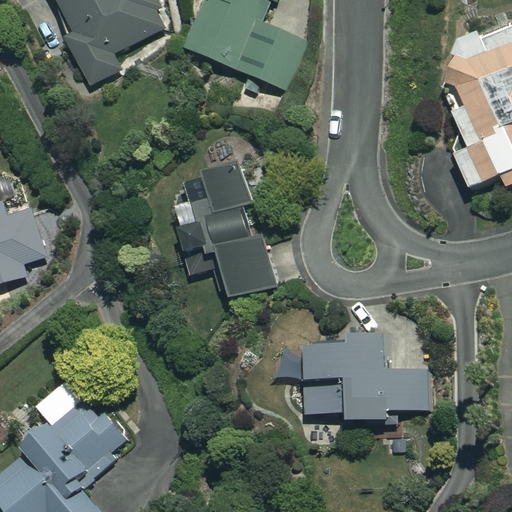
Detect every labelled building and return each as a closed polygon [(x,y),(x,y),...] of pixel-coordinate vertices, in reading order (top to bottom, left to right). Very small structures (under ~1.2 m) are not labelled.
[(115,57),(168,32),(159,13),(165,11),(160,0),(58,0),(76,36),(68,40),(91,89),(123,74),(115,57)] [(208,0),(187,52),(288,93),(307,45),(272,31),(284,0),(208,0)] [(490,57),(449,75),(466,112),(455,117),(471,154),(456,160),(471,194),(502,180),(507,191),(511,189),(511,100),(510,95),(511,93),(511,32),(484,45),(490,57)] [(185,234),(176,237),(190,281),(223,271),(233,302),(277,289),(241,169),(186,186),(193,208),(178,212),(185,234)] [(6,213),(4,206),(0,206),(0,289),(28,280),(24,268),(52,259),(33,204),(6,213)] [(389,342),(347,343),(348,347),(283,349),(284,381),(306,381),(307,419),(347,418),(347,427),(398,425),(398,414),(432,414),(432,374),(389,375),(389,342)] [(0,504),(5,510),(3,511),(101,511),(81,490),(128,446),(68,383),(38,411),(50,424),(21,451),(26,457),(0,480),(0,504)]
